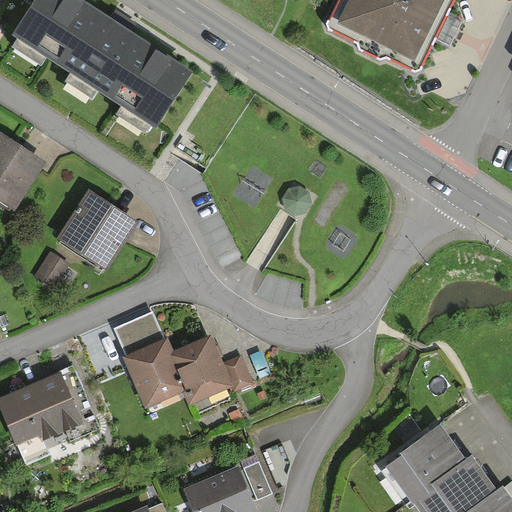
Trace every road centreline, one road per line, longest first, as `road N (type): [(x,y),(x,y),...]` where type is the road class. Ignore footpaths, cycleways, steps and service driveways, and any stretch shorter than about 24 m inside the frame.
road 1 (primary): [(165,0),(438,178)]
road 2 (residential): [(193,270),(146,184),(0,92)]
road 3 (residential): [(0,355),(193,270)]
road 4 (residential): [(350,321),(358,380),(302,472),(289,511)]
road 5 (residential): [(350,321),(313,333),(264,324),(193,270)]
road 6 (residential): [(438,178),(378,290),(350,321)]
road 7 (residential): [(438,178),(511,28)]
